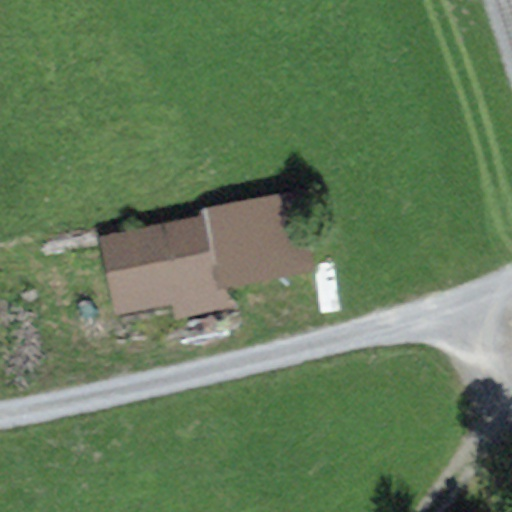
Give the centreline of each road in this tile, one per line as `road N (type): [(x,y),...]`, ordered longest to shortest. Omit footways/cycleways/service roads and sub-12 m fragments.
road 1 (track): [(511,285),(323,344),(0,416)]
road 2 (track): [(428,511),(511,384)]
